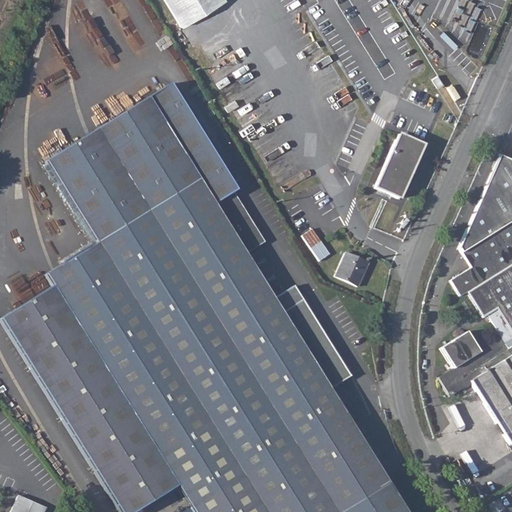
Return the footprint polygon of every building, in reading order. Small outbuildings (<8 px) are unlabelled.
[(162,0),(178,28),(220,0),(162,0)] [(461,0),(442,12),(463,44),(476,36),(470,26),(476,23),(461,0)] [(436,76),(430,80),(436,88),(441,85),(436,76)] [(263,242),(232,193),(235,191),(169,84),(45,162),(95,243),(44,275),(51,286),(0,318),(0,320),(118,511),(131,511),(175,486),(191,511),(402,511),(385,484),(326,390),(348,377),(292,286),(270,300),(242,255),(263,242)] [(397,136),(373,189),(397,199),(420,146),(397,136)] [(451,368),(436,378),(448,397),(469,384),(511,450),(511,161),(499,156),(457,248),(470,267),(449,281),(459,297),(467,292),(483,317),(487,315),(501,338),(477,353),(465,333),(439,349),(451,368)] [(312,228),(301,235),(319,261),(330,254),(312,228)] [(343,254),(333,277),(356,286),(365,264),(343,254)] [(41,511),(43,508),(15,496),(8,511),(41,511)]
